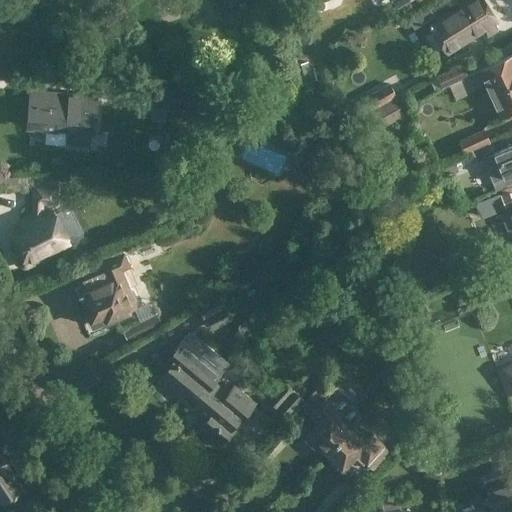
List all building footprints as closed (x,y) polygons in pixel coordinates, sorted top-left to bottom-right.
[(498,21),(484,0),(440,0),(431,6),(435,13),(445,7),(448,12),(428,24),(446,53),(482,30),(486,35),(497,28),(494,24),(498,21)] [(467,75),(466,76),(471,87),(484,82),(500,116),(511,110),(511,53),(467,74),(467,75)] [(307,60),(292,64),(299,89),(313,85),(311,80),(316,79),(313,66),(309,67),(307,60)] [(462,63),(436,75),(441,87),(466,76),(467,75),(467,74),(462,63)] [(389,82),(351,103),(358,116),(396,95),(389,82)] [(124,104),(163,107),(165,91),(126,88),(124,104)] [(29,89),(26,126),(68,130),(66,146),(92,148),(97,95),(29,89)] [(181,93),(179,125),(196,126),(197,95),(181,93)] [(368,133),(404,114),(395,98),(359,116),(368,133)] [(490,142),(484,128),(458,140),(465,153),(490,142)] [(511,144),(487,155),(491,165),(496,162),(506,185),(511,182),(511,144)] [(458,170),(454,160),(435,167),(439,178),(458,170)] [(188,173),(171,176),(177,216),(198,213),(192,173),(188,173)] [(19,227),(21,232),(13,237),(28,265),(70,243),(53,211),(41,218),(41,205),(55,205),(55,187),(33,186),(33,213),(22,219),(24,224),(19,227)] [(511,205),(511,189),(499,195),(505,209),(511,205)] [(137,299),(134,290),(129,288),(121,270),(130,266),(124,251),(101,261),(103,266),(77,277),(81,286),(77,288),(92,326),(114,316),(117,318),(126,314),(127,310),(137,306),(135,303),(137,299)] [(197,306),(210,330),(231,318),(218,294),(197,306)] [(162,324),(156,312),(122,329),(127,341),(162,324)] [(192,406),(214,379),(218,374),(179,342),(170,352),(176,357),(158,377),(180,396),(177,399),(189,410),(192,406)] [(511,393),(511,363),(499,368),(509,394),(511,393)] [(228,392),(214,379),(192,406),(205,418),(195,429),(217,448),(255,402),(234,383),(228,392)] [(283,381),(267,399),(279,410),(295,392),(283,381)] [(326,396),(323,394),(306,412),(318,424),(303,439),(313,449),(319,447),(325,452),(349,426),(360,413),(350,403),(353,400),(335,384),(326,396)] [(359,434),(349,426),(325,452),(330,457),(329,462),(340,472),(356,454),(367,464),(384,446),(384,445),(371,433),(368,437),(361,431),(359,434)] [(511,440),(500,445),(504,457),(511,453),(511,440)] [(390,453),(384,446),(367,464),(366,465),(374,472),(390,453)] [(0,500),(21,487),(0,455),(0,500)] [(511,467),(502,471),(505,479),(485,487),(488,495),(486,498),(489,505),(491,506),(493,511),(499,511),(511,507),(511,467)] [(65,506),(74,499),(75,498),(69,491),(68,492),(59,500),(65,506)] [(383,509),(410,502),(408,493),(380,500),(383,509)]
